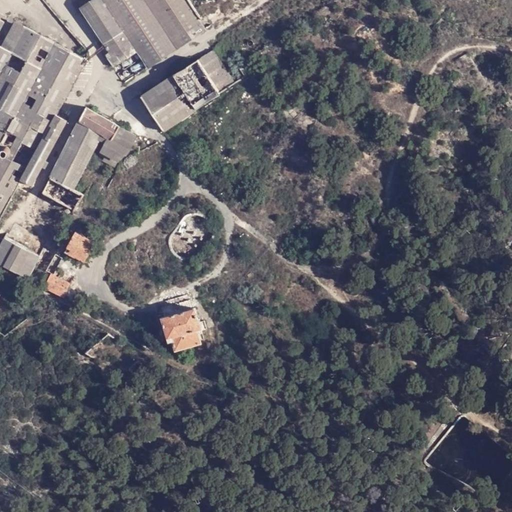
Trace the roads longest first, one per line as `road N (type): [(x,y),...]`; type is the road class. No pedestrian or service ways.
road 1 (track): [(290,261),(189,437),(184,511)]
road 2 (track): [(290,261),(463,406)]
road 3 (track): [(392,179),(415,106),(453,48),(483,44),(511,54)]
road 4 (track): [(264,0),(125,94)]
